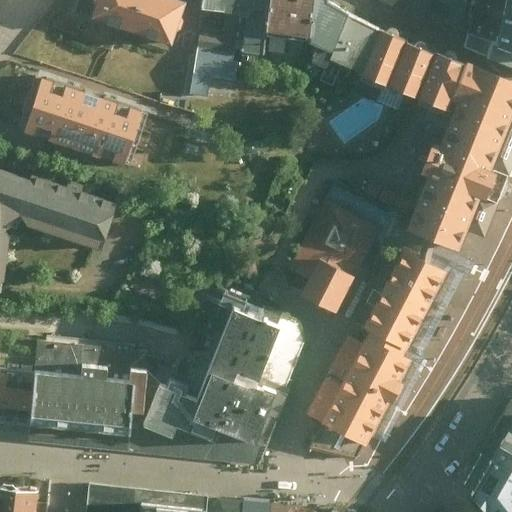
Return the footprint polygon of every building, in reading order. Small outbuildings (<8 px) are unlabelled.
[(189,0),(81,0),(80,7),(177,37),(181,23),(185,22),(187,16),(186,12),(189,0)] [(266,29),(269,0),(204,0),(204,3),(225,8),(239,10),(235,36),(245,38),(244,50),(263,52),(266,29)] [(269,0),(266,29),(308,32),(312,0),(269,0)] [(312,52),(326,58),(328,54),(347,11),(324,1),(323,0),(312,0),(308,32),(308,38),(316,42),(312,52)] [(391,0),(402,4),(402,9),(456,27),(463,0),(391,0)] [(496,41),(511,45),(511,0),(504,0),(503,7),(501,17),(496,41)] [(222,35),(199,32),(197,45),(214,47),(233,50),(235,36),(239,10),(225,8),(222,35)] [(473,9),(466,33),(486,40),(496,41),(501,17),(473,9)] [(347,11),(328,54),(340,59),(359,68),(377,25),(347,11)] [(377,25),(359,68),(353,83),(367,89),(364,95),(370,97),(369,101),(374,103),(375,99),(399,109),(406,91),(418,95),(436,50),(377,25)] [(511,64),(511,45),(496,41),(486,40),(466,33),(462,44),(511,64)] [(213,58),(196,54),(189,91),(207,95),(210,74),(236,77),(237,60),(233,60),(233,50),(214,47),(213,58)] [(436,50),(418,95),(429,100),(445,62),(460,68),(463,61),(436,50)] [(340,59),(328,54),(326,58),(317,77),(336,85),(340,76),(334,73),(340,59)] [(429,100),(455,110),(441,144),(432,141),(421,168),(429,172),(408,224),(423,230),(433,234),(449,241),(457,239),(462,232),(461,227),(465,219),(467,218),(469,213),(468,210),(476,190),(482,192),(482,196),(494,200),(501,196),(508,196),(511,191),(511,185),(508,181),(506,173),(511,156),(511,105),(511,104),(511,80),(463,61),(460,68),(445,62),(429,100)] [(142,109),(43,75),(25,129),(123,163),(142,109)] [(0,279),(4,276),(7,254),(8,233),(2,223),(21,210),(28,221),(101,245),(116,202),(80,189),(82,184),(68,179),(66,185),(31,174),(30,176),(0,165),(0,279)] [(297,180),(277,172),(264,202),(285,211),(297,180)] [(306,446),(353,456),(362,441),(365,443),(370,434),(387,399),(392,401),(396,392),(402,380),(400,379),(399,378),(410,357),(401,352),(409,339),(436,288),(446,269),(435,265),(427,260),(417,256),(404,249),(382,289),(359,278),(362,272),(362,269),(356,266),(373,235),(369,223),(357,217),(357,211),(354,208),(350,208),(346,211),(325,201),(295,257),(289,267),(309,276),(301,292),(368,327),(361,340),(347,333),(306,412),(321,420),(306,446)] [(423,230),(417,256),(427,260),(432,241),(433,234),(423,230)] [(370,434),(384,440),(429,358),(421,354),(465,272),(467,273),(474,260),(432,241),(427,260),(435,265),(446,269),(436,288),(409,339),(401,352),(410,357),(399,378),(400,379),(402,380),(396,392),(392,401),(387,399),(370,434)] [(308,325),(226,292),(189,377),(168,369),(147,366),(143,397),(142,410),(131,409),(127,441),(126,449),(247,461),(265,411),(273,414),(308,325)] [(186,313),(178,331),(191,337),(199,319),(186,313)] [(147,366),(148,351),(39,339),(36,370),(30,419),(29,430),(127,441),(131,409),(142,410),(143,397),(147,366)] [(0,416),(30,419),(36,370),(0,366),(0,416)] [(511,467),(511,395),(481,451),(511,467)] [(511,511),(511,467),(481,451),(469,473),(473,477),(470,481),(467,487),(471,492),(472,498),(479,506),(482,507),(484,509),(483,511),(511,511)] [(44,484),(0,480),(0,511),(48,511),(50,496),(42,496),(44,484)] [(85,511),(140,511),(141,504),(202,510),(206,510),(208,492),(88,481),(85,511)] [(241,511),(242,496),(218,494),(215,498),(212,511),(241,511)] [(269,511),(271,501),(271,499),(242,496),(241,511),(269,511)] [(292,503),(271,501),(269,511),(294,511),(296,508),(292,503)]
